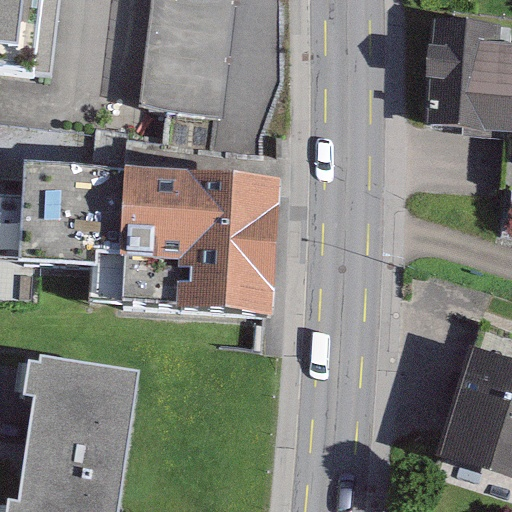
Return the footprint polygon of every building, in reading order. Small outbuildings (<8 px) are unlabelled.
[(0,0),(0,83),(59,89),(68,0),(0,0)] [(230,0),(141,0),(131,115),(218,123),(230,0)] [(493,37),(410,33),(405,141),(511,145),(511,62),(492,61),(493,37)] [(263,192),(0,169),(0,296),(253,317),(263,192)] [(511,378),(452,361),(421,467),(511,492),(511,378)] [(121,511),(136,390),(23,378),(7,511),(121,511)]
